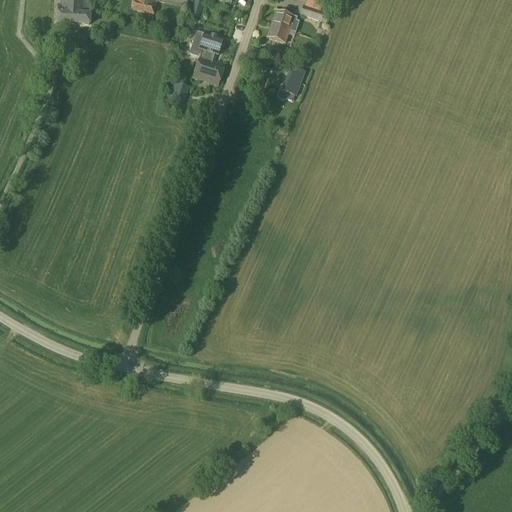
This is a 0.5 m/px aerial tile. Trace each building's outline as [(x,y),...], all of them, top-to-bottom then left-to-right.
[(57,5),(57,14),(56,25),(89,26),(90,15),(88,15),(88,0),(59,0),(59,5),(57,5)] [(133,0),(132,3),(131,11),(153,16),(155,8),(156,3),(186,9),(187,0),(133,0)] [(188,0),(187,6),(193,8),(191,16),(199,18),(203,4),(191,0),(188,0)] [(302,17),(326,25),(329,15),(320,12),(322,5),(306,0),(305,0),(300,16),(302,17)] [(275,13),(271,26),(281,30),(282,27),(289,30),(289,32),(296,35),(299,23),(296,22),(297,19),(293,18),(275,13)] [(281,30),(271,26),(267,39),(286,45),(288,36),(294,38),(296,35),(289,32),(289,30),(282,27),(281,30)] [(199,59),(211,63),(213,56),(217,57),(223,42),(204,35),(198,51),(202,52),(199,59)] [(211,63),(199,59),(199,60),(192,79),(218,88),(224,67),(211,63)] [(296,98),(305,73),(291,67),(281,92),(296,98)] [(183,108),(189,88),(172,83),(165,102),(171,104),(168,111),(184,116),(187,109),(183,108)]
